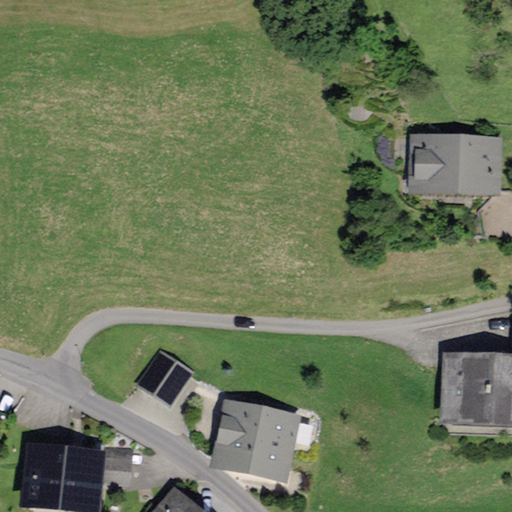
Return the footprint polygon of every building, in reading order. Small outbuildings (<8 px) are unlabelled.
[(422,148),(420,187),(489,189),(491,147),(460,146),(459,150),(422,148)] [(162,358),(144,386),(169,402),(187,374),(162,358)] [(511,367),(454,366),(452,416),(511,418),(511,367)] [(298,423),(225,408),(215,459),(275,471),(274,478),(286,480),(298,423)] [(127,465),(35,455),(31,501),(91,507),(94,480),(125,483),(127,465)]
